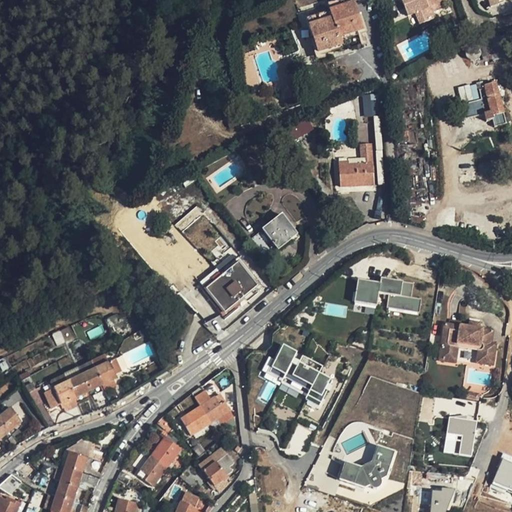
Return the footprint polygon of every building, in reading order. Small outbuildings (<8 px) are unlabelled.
[(306,19),(318,53),(343,45),(340,38),(363,30),(352,0),(339,0),(338,0),(324,0),(329,12),(306,19)] [(425,10),(443,3),(441,0),(399,0),(407,18),(414,15),(419,26),(429,21),(425,10)] [(431,13),(444,8),(443,3),(425,10),(429,21),(434,20),(431,13)] [(480,57),(480,55),(480,53),(479,50),(476,47),(474,46),(471,46),(469,47),(466,50),(465,53),(465,57),(466,59),(468,60),(472,62),(475,61),(477,60),(480,57)] [(459,106),(462,121),(484,115),(485,122),(492,120),(494,128),(506,125),(499,95),(498,96),(496,84),(484,87),(484,89),(478,90),(480,100),(459,106)] [(375,116),(373,94),(362,95),(364,117),(375,116)] [(232,108),(222,111),(228,130),(243,125),(232,108)] [(291,137),(313,133),(310,120),(288,124),(291,137)] [(275,135),(267,140),(273,151),(282,146),(275,135)] [(339,163),(340,188),(374,186),(371,144),(359,145),(360,150),(361,165),(348,166),(348,163),(339,163)] [(361,165),(360,150),(338,151),(339,163),(348,163),(348,166),(361,165)] [(471,168),(460,169),(461,185),(472,185),(471,168)] [(262,257),(276,245),(278,248),(291,237),(292,239),(293,241),(300,236),(282,214),(249,240),(262,257)] [(280,250),(292,239),(291,237),(278,248),(280,250)] [(205,290),(238,263),(232,256),(199,283),(205,290)] [(224,313),(257,286),(238,263),(205,290),(224,313)] [(421,300),(410,299),(413,284),(380,279),(380,284),(357,281),(354,303),(376,307),(378,294),(388,296),(386,308),(418,313),(421,300)] [(117,315),(104,320),(111,335),(122,329),(117,315)] [(230,327),(220,315),(203,325),(216,337),(230,327)] [(449,326),(444,325),(439,360),(443,361),(444,353),(453,355),(454,344),(482,348),(480,364),(492,366),(496,344),(491,343),(493,332),(478,330),(469,329),(457,327),(449,326)] [(89,339),(105,334),(102,326),(87,331),(89,339)] [(66,328),(58,332),(64,344),(71,340),(66,328)] [(55,348),(64,344),(58,332),(49,336),(55,348)] [(453,355),(444,353),(443,361),(455,363),(458,348),(478,351),(476,363),(480,364),(482,348),(454,344),(453,355)] [(296,353),(282,346),(275,361),(269,373),(283,380),(284,378),(309,391),(305,400),(307,401),(319,407),(323,399),(327,391),(329,392),(332,387),(329,386),(332,380),(319,374),(322,366),(302,356),(299,362),(293,359),(296,353)] [(106,364),(103,357),(90,364),(94,371),(106,364)] [(94,371),(101,385),(108,382),(115,378),(114,377),(121,373),(114,360),(107,364),(106,364),(94,371)] [(269,373),(275,361),(272,360),(265,374),(281,382),(283,380),(269,373)] [(76,371),(80,378),(94,371),(90,364),(76,371)] [(80,378),(76,371),(62,378),(66,384),(80,378)] [(87,393),(101,385),(94,371),(80,378),(87,393)] [(66,384),(62,378),(48,385),(52,392),(66,384)] [(73,400),(87,393),(80,378),(66,384),(73,400)] [(36,391),(29,379),(20,384),(27,396),(36,391)] [(108,382),(101,385),(104,391),(111,387),(108,382)] [(73,400),(66,384),(52,392),(60,406),(73,400)] [(48,385),(40,389),(43,396),(52,392),(48,385)] [(191,395),(199,408),(210,402),(201,388),(191,395)] [(51,411),(60,406),(52,392),(43,396),(51,411)] [(199,408),(210,424),(217,420),(228,413),(229,412),(219,396),(210,402),(199,408)] [(325,400),(323,399),(319,407),(307,401),(306,403),(320,410),(325,400)] [(77,408),(73,400),(60,406),(65,415),(77,408)] [(192,435),(210,424),(199,408),(184,418),(189,425),(184,428),(189,437),(192,435)] [(8,410),(0,416),(0,422),(8,432),(19,423),(8,410)] [(232,418),(228,413),(217,420),(221,427),(223,434),(235,428),(232,418)] [(164,416),(157,425),(171,437),(176,431),(164,416)] [(184,418),(179,421),(184,428),(189,425),(184,418)] [(474,421),(449,418),(446,435),(461,436),(459,453),(459,454),(470,455),(474,421)] [(0,439),(8,432),(0,422),(0,439)] [(283,450),(296,457),(311,431),(298,423),(290,437),(283,450)] [(210,424),(192,435),(195,439),(212,428),(210,424)] [(19,431),(12,436),(16,440),(22,434),(19,431)] [(461,436),(446,435),(444,451),(459,453),(461,436)] [(164,441),(161,445),(168,450),(171,446),(164,441)] [(75,447),(72,456),(86,460),(90,446),(81,443),(80,449),(75,447)] [(165,471),(179,451),(171,446),(168,450),(161,445),(150,460),(165,471)] [(386,478),(394,454),(377,448),(372,464),(361,469),(345,464),(340,481),(364,489),(369,486),(370,488),(373,489),(375,490),(377,489),(379,488),(381,485),(381,482),(380,480),(386,478)] [(216,466),(217,467),(227,459),(220,449),(209,457),(212,460),(216,466)] [(69,455),(65,468),(81,474),(85,461),(86,460),(72,456),(69,455)] [(511,461),(500,458),(491,489),(511,494),(511,461)] [(227,459),(217,467),(221,473),(228,467),(232,464),(227,459)] [(99,480),(107,466),(86,460),(85,461),(95,465),(91,477),(99,480)] [(152,489),(165,471),(150,460),(137,478),(152,489)] [(208,463),(212,468),(216,466),(212,460),(208,463)] [(85,461),(81,474),(88,476),(91,477),(95,465),(85,461)] [(200,469),(204,475),(212,468),(208,463),(200,469)] [(204,475),(218,494),(230,485),(225,478),(221,473),(217,467),(216,466),(212,468),(204,475)] [(231,473),(228,467),(221,473),(225,478),(231,473)] [(65,468),(60,483),(77,488),(81,474),(65,468)] [(120,473),(116,481),(126,487),(130,479),(120,473)] [(0,488),(12,494),(21,483),(12,476),(0,485),(0,488)] [(85,486),(95,489),(99,480),(91,477),(88,476),(85,486)] [(60,483),(55,498),(71,504),(77,488),(60,483)] [(431,491),(429,511),(443,511),(452,490),(441,488),(440,491),(431,491)] [(34,492),(31,498),(40,501),(42,494),(34,492)] [(184,497),(180,506),(192,511),(196,502),(184,497)] [(55,498),(51,511),(53,511),(68,511),(70,508),(71,504),(55,498)] [(0,503),(0,511),(15,511),(20,504),(10,500),(9,503),(2,500),(0,503)] [(134,511),(137,505),(127,502),(126,507),(117,505),(115,511),(134,511)]
